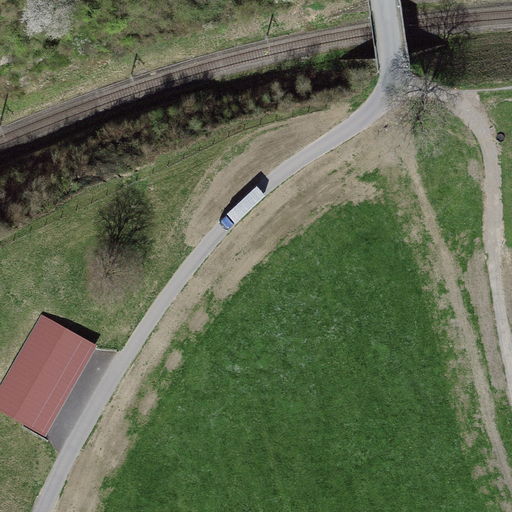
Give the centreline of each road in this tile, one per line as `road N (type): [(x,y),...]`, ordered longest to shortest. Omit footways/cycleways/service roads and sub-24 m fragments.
road 1 (unclassified): [(41,511),(127,350),(197,254),(280,172),(385,94),(393,58),(383,0)]
road 2 (track): [(449,96),(482,136),(491,188),(486,231),(511,365)]
road 3 (track): [(511,93),(385,94)]
